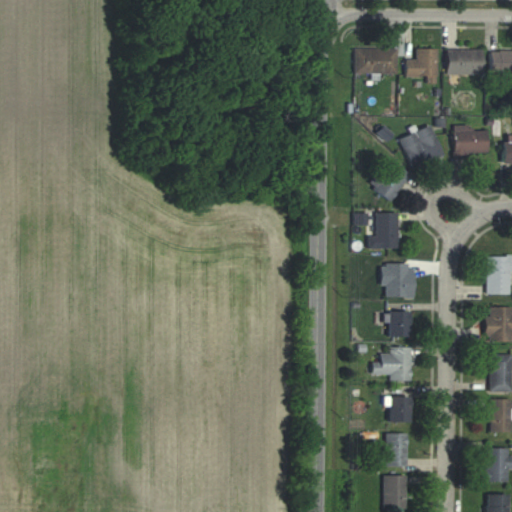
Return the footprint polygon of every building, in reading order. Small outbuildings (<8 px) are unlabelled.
[(394,49),(351,49),(351,74),(394,74),(394,49)] [(403,77),(424,77),(424,81),(434,81),(434,49),(414,49),(414,60),(403,60),(403,77)] [(511,49),(488,50),(488,73),(511,73),(511,49)] [(444,50),(444,74),(480,74),(480,50),(444,50)] [(407,167),(439,157),(430,127),(398,137),(407,167)] [(451,128),(451,154),(484,154),(484,127),(451,128)] [(511,141),(499,142),(499,164),(511,163),(511,141)] [(406,176),(387,161),(367,187),(387,202),(406,176)] [(394,248),(394,213),(351,213),(351,225),(365,225),(365,248),(394,248)] [(483,294),(508,294),(508,255),(483,255),(483,294)] [(409,297),(409,264),(379,264),(379,297),(409,297)] [(511,307),(482,308),(482,341),(511,341),(511,333),(511,332),(511,307)] [(384,337),(406,337),(406,312),(384,312),(384,337)] [(387,382),(408,382),(408,347),(386,347),(386,354),(376,354),(376,375),(387,375),(387,382)] [(486,354),(486,392),(510,392),(510,354),(486,354)] [(406,397),(385,397),(385,423),(406,423),(406,397)] [(508,433),(508,399),(486,399),(486,433),(508,433)] [(404,434),(382,434),(382,467),(404,467),(404,434)] [(505,448),(482,448),(482,482),(505,482),(505,470),(511,470),(511,455),(505,455),(505,448)] [(380,509),(403,509),(403,475),(380,475),(380,509)] [(483,493),(483,511),(504,511),(505,493),(483,493)]
